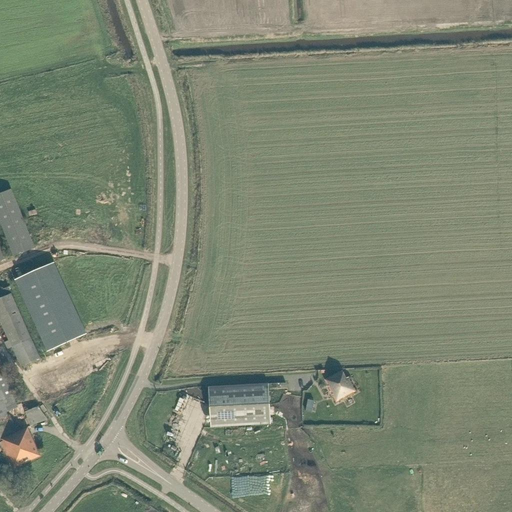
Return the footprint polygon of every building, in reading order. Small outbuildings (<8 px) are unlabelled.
[(30,236),(11,190),(0,194),(0,222),(14,257),(35,249),(30,236)] [(15,280),(47,352),(86,334),(54,263),(25,276),(15,280)] [(0,317),(7,333),(10,340),(5,343),(8,350),(14,348),(22,367),(41,358),(12,293),(11,294),(9,287),(0,290),(0,317)] [(0,446),(10,469),(13,467),(13,468),(39,456),(27,429),(26,427),(10,433),(2,411),(18,405),(13,394),(15,393),(0,359),(0,358),(0,446)] [(342,371),(325,380),(337,402),(356,392),(349,378),(347,379),(342,371)] [(209,387),(211,428),(271,425),(269,384),(209,387)] [(308,400),(305,412),(312,413),(314,401),(308,400)] [(18,405),(2,411),(10,433),(26,427),(31,426),(26,411),(23,403),(18,405)] [(39,407),(26,411),(31,426),(47,420),(39,407)]
